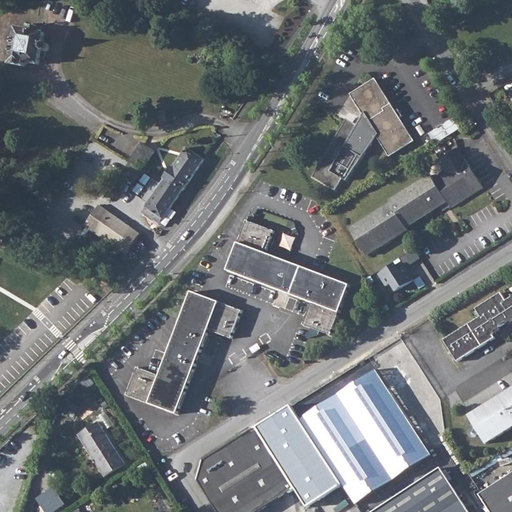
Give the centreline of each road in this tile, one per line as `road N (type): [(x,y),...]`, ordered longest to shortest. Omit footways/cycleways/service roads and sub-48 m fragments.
road 1 (tertiary): [(0,427),(206,218),(342,0)]
road 2 (residential): [(511,251),(267,409)]
road 3 (residential): [(413,0),(511,156)]
road 4 (residential): [(206,511),(184,475),(190,454),(267,409)]
